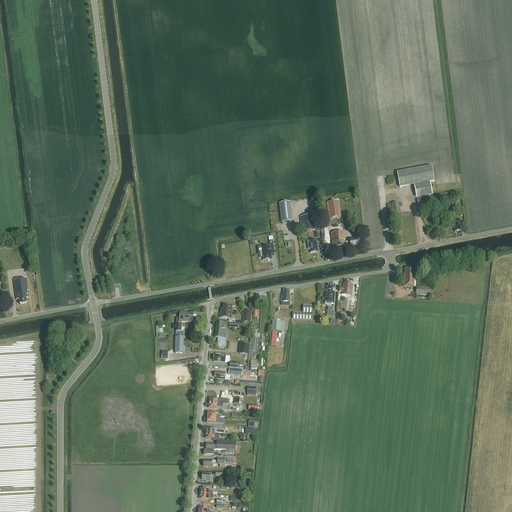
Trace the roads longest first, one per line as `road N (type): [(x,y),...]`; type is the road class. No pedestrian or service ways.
road 1 (unclassified): [(188,511),(212,303),(388,270),(388,251)]
road 2 (unclassified): [(94,0),(113,171),(83,254),(93,304)]
road 3 (unclassified): [(93,304),(388,251)]
road 4 (unclassified): [(93,304),(98,345),(61,395),(59,511)]
road 5 (unclassified): [(388,251),(511,228)]
